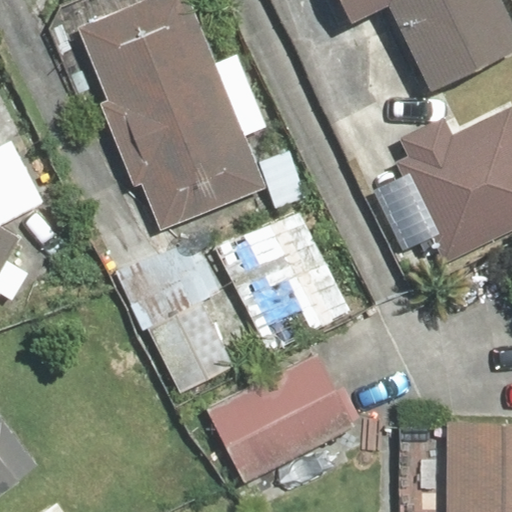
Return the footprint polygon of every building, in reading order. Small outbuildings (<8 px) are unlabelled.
[(181,0),(131,0),(70,26),(100,97),(92,100),(128,186),(136,183),(156,229),(260,186),(181,0)] [(511,37),(493,0),(329,0),(339,20),(376,1),(419,88),(511,42),(511,37)] [(392,136),(398,150),(392,153),(443,263),(511,230),(511,110),(507,99),(440,131),(433,117),(392,136)] [(294,206),(212,246),(263,352),(346,312),(294,206)] [(0,263),(16,235),(0,225),(0,263)] [(349,421),(311,350),(197,411),(235,482),(349,421)] [(511,511),(511,417),(439,418),(439,511),(511,511)] [(0,420),(0,488),(32,464),(0,420)]
